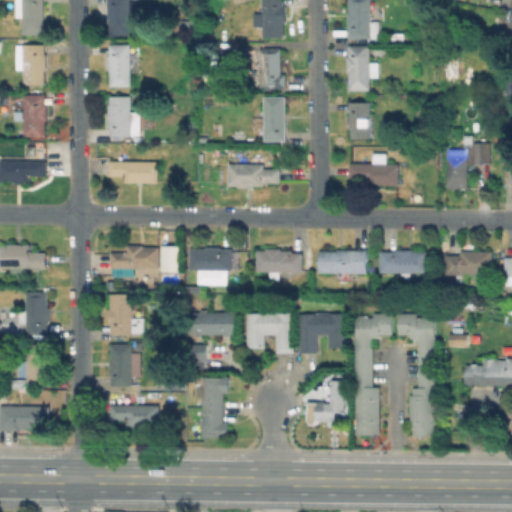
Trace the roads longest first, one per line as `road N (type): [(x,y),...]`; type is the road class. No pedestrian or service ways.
road 1 (residential): [(0,213),(511,219)]
road 2 (residential): [(77,0),(77,511)]
road 3 (primary): [(167,480),(511,484)]
road 4 (residential): [(323,218),(319,0)]
road 5 (primary): [(0,478),(167,480)]
